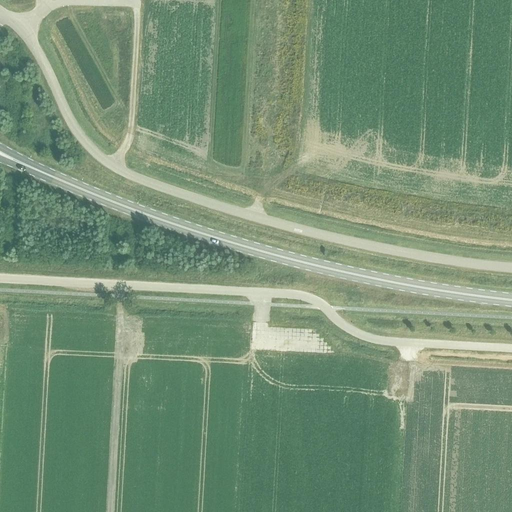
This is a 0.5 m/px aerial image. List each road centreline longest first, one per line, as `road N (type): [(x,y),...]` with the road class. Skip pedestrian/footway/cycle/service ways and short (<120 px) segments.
road 1 (unclassified): [(511,267),(316,232),(116,168),(79,134),(36,47),(0,11)]
road 2 (unclassified): [(511,348),(373,339),(297,294),(0,278)]
road 3 (primary): [(511,299),(303,262),(212,237),(32,168)]
